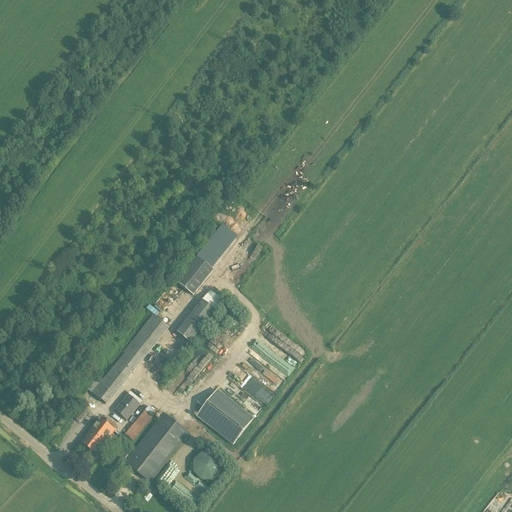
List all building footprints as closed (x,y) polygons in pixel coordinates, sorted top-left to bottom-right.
[(213,270),(198,258),(197,257),(177,283),(193,296),(213,270)] [(177,332),(190,342),(215,311),(223,301),(211,290),(202,301),(177,332)] [(154,303),(148,307),(154,315),(160,311),(154,303)] [(98,376),(87,389),(107,405),(169,328),(153,315),(103,380),(98,376)] [(167,344),(147,370),(161,381),(170,369),(171,369),(182,354),(180,353),(188,342),(189,343),(190,342),(177,332),(175,331),(166,343),(167,344)] [(271,340),(269,344),(281,352),(284,348),(271,340)] [(270,363),(279,352),(268,344),(260,356),(270,363)] [(281,360),(275,370),(287,378),(293,368),(281,360)] [(233,444),(254,418),(217,390),(197,416),(233,444)] [(126,421),(140,405),(128,395),(114,411),(126,421)] [(149,406),(125,435),(133,441),(157,412),(149,406)] [(89,411),(85,407),(74,419),(79,423),(89,411)] [(189,433),(164,413),(125,463),(150,483),(189,433)] [(101,448),(114,430),(117,426),(107,419),(105,422),(100,418),(89,432),(90,433),(82,444),(94,454),(100,447),(101,448)] [(213,480),(221,472),(220,461),(212,453),(201,453),(194,462),(194,473),(202,480),(213,480)] [(181,483),(174,493),(192,508),(200,498),(181,483)]
